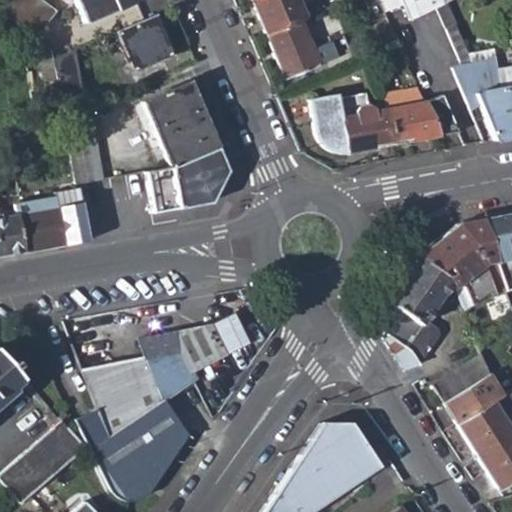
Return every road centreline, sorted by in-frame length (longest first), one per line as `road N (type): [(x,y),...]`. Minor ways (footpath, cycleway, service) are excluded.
road 1 (residential): [(0,280),(155,252),(267,249)]
road 2 (residential): [(203,511),(335,313)]
road 3 (residential): [(335,313),(461,511)]
road 4 (residential): [(200,0),(288,206)]
road 5 (residential): [(349,221),(511,176)]
